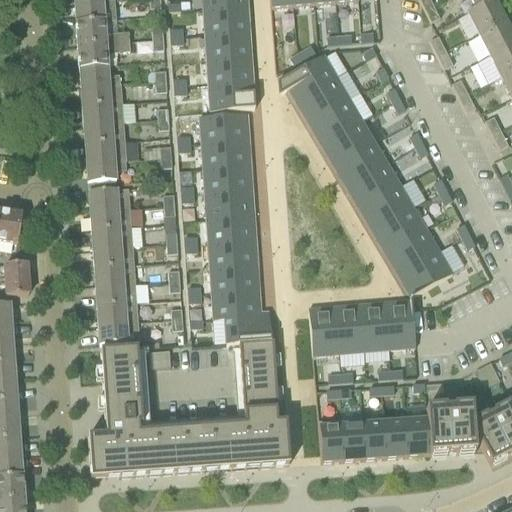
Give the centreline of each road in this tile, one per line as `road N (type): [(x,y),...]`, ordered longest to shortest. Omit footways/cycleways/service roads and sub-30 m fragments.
road 1 (residential): [(297,511),(257,0)]
road 2 (residential): [(63,511),(45,198)]
road 3 (residential): [(45,198),(28,0)]
